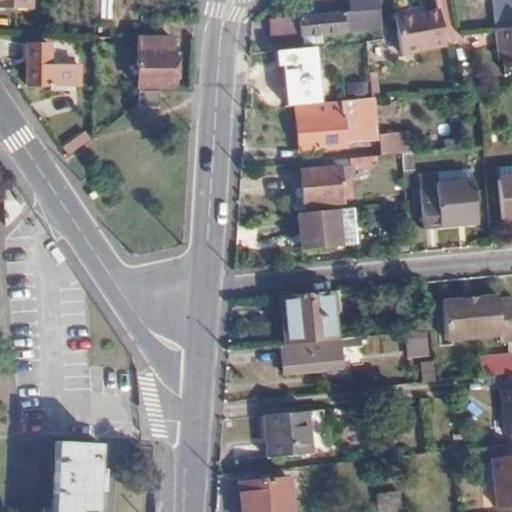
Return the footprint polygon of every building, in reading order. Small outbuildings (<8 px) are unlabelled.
[(0,0),(0,8),(27,9),(27,0),(0,0)] [(381,28),(378,0),(349,0),(351,9),(268,17),(270,38),(381,28)] [(511,0),(490,0),(494,29),(511,26),(511,0)] [(397,15),(426,13),(425,7),(397,9),(397,15)] [(442,33),(439,12),(426,13),(397,15),(399,37),(442,33)] [(511,26),(494,29),(496,44),(502,43),(504,60),(505,72),(511,71),(511,26)] [(444,45),(442,33),(399,37),(400,48),(444,45)] [(170,85),(171,38),(138,37),(137,84),(170,85)] [(502,43),(496,44),(497,60),(504,60),(502,43)] [(25,61),(25,87),(76,89),(77,67),(47,65),(47,45),(15,45),(15,61),(25,61)] [(161,109),(160,94),(139,92),(140,109),(161,109)] [(349,100),(295,105),(299,149),(346,146),(344,112),(349,111),(349,100)] [(373,126),(375,155),(402,152),(404,152),(402,124),(373,126)] [(404,152),(402,152),(403,170),(416,168),(414,151),(404,152)] [(365,156),(293,162),(297,204),(335,200),(335,196),(345,195),(343,167),(365,164),(365,156)] [(511,168),(491,171),(492,183),(491,183),(495,223),(511,221),(511,168)] [(465,185),(463,172),(431,176),(433,188),(430,189),(429,177),(413,180),(414,191),(413,191),(417,230),(473,225),(468,185),(465,185)] [(338,209),(299,213),(301,233),(339,230),(338,209)] [(339,230),(301,233),(302,245),(340,243),(339,230)] [(331,291),(280,295),(284,343),(327,339),(335,338),(331,291)] [(446,301),(448,327),(511,321),(511,298),(500,299),(500,296),(479,298),(479,300),(467,301),(467,299),(446,301)] [(504,342),(511,341),(511,321),(448,327),(450,340),(503,335),(504,342)] [(427,343),(427,329),(403,332),(404,344),(427,343)] [(284,343),(281,343),(283,371),(328,368),(327,339),(284,343)] [(511,353),(482,357),(483,375),(511,372),(511,353)] [(309,411),(263,415),(267,455),(312,450),(309,411)] [(93,511),(97,443),(54,441),(50,511),(93,511)] [(511,455),(494,457),(498,507),(511,506),(511,455)] [(239,483),(241,511),(295,511),(292,478),(239,483)]
